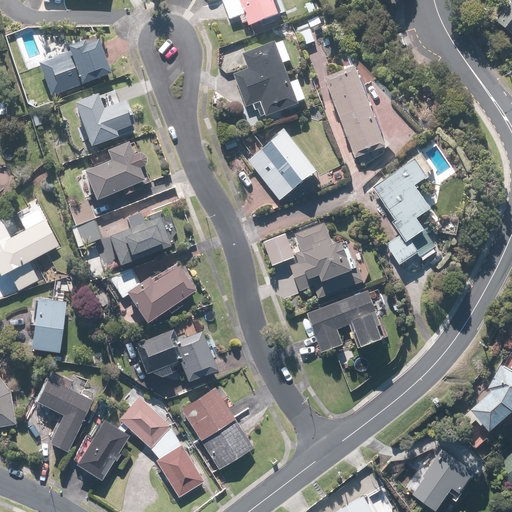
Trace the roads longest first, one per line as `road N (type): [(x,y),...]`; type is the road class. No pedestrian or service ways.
road 1 (residential): [(179,130),(238,253),(252,328),(323,456)]
road 2 (residential): [(511,234),(442,355),(323,456)]
road 3 (residential): [(179,130),(193,63),(179,28),(148,25),(142,43)]
road 4 (residential): [(431,0),(449,42),(511,132)]
